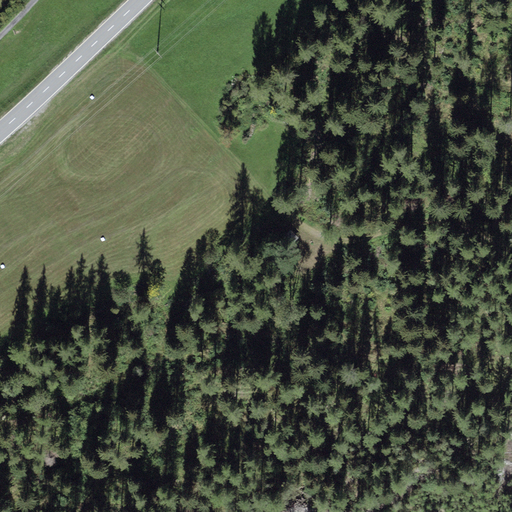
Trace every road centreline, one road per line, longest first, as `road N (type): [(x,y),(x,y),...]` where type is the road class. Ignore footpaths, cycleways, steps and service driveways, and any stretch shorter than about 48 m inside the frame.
road 1 (track): [(280,206),(108,30)]
road 2 (primary): [(0,131),(139,0)]
